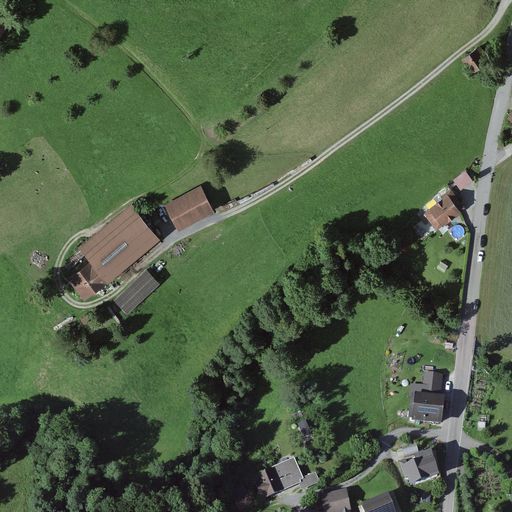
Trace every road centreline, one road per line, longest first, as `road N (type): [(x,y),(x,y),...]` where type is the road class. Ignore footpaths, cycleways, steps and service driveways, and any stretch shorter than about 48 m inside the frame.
road 1 (tertiary): [(446,511),(477,232),(511,52)]
road 2 (track): [(170,244),(110,296),(85,306),(63,295),(61,254),(75,237),(187,169),(204,136)]
road 3 (track): [(204,136),(111,37),(60,0)]
